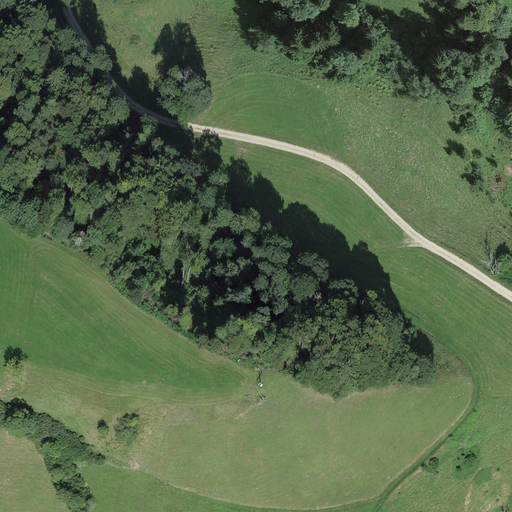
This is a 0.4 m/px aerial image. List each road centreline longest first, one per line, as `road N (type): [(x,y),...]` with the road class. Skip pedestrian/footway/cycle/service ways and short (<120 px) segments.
road 1 (track): [(378,507),(466,417),(477,383),(457,354),(397,316),(332,291),(327,266),(427,245),(511,295)]
road 2 (track): [(427,245),(324,158),(171,122),(134,105),(111,82),(63,0)]
